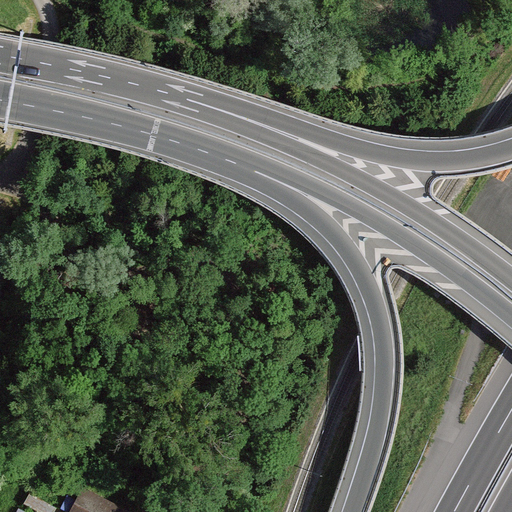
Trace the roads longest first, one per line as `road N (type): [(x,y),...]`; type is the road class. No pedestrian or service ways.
road 1 (motorway): [(264,174),(335,236),(379,319),(382,408),(352,511)]
road 2 (motorway): [(511,277),(419,213),(251,120)]
road 3 (motorway): [(264,174),(407,241),(511,317)]
road 4 (motorway): [(0,100),(152,134),(264,174)]
road 5 (motorway): [(511,146),(414,158),(251,120)]
road 6 (motorway): [(251,120),(127,82),(0,56)]
